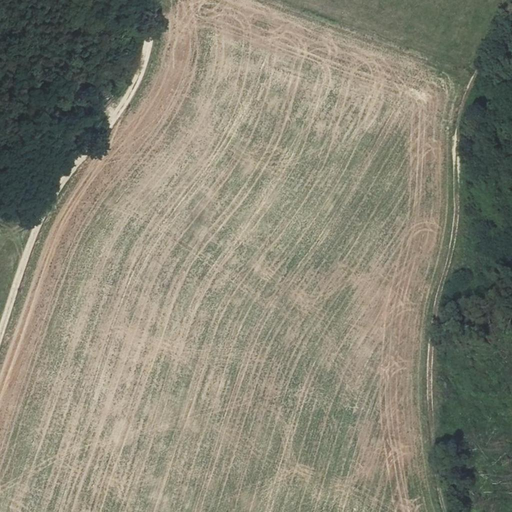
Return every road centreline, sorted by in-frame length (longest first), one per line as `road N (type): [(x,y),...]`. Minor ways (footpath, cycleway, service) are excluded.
road 1 (track): [(506,0),(469,96),(466,216),(435,311),(449,511)]
road 2 (track): [(0,340),(41,218),(142,75),(153,0)]
